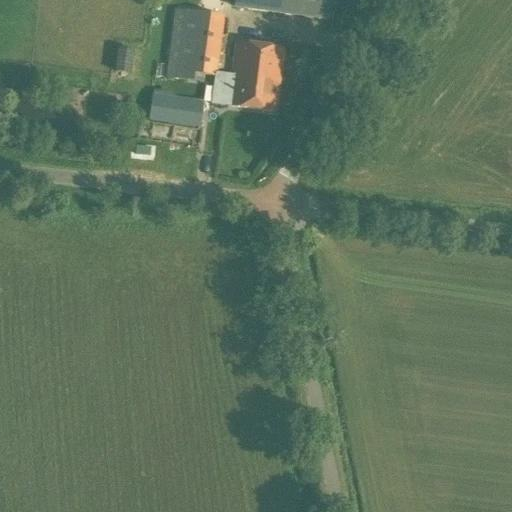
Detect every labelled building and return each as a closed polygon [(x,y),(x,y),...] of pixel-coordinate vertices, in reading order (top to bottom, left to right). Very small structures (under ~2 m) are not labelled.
[(331,22),(333,0),(235,0),(234,9),(331,22)] [(216,79),(224,17),(174,11),(165,80),(202,84),(203,77),(216,79)] [(226,76),(223,96),(229,96),(227,109),(274,116),(284,51),(236,44),(231,77),(226,76)] [(130,75),(133,52),(117,49),(114,73),(130,75)] [(199,129),(203,103),(153,96),(149,122),(199,129)] [(198,150),(200,132),(132,122),(130,131),(137,132),(136,141),(198,150)]
